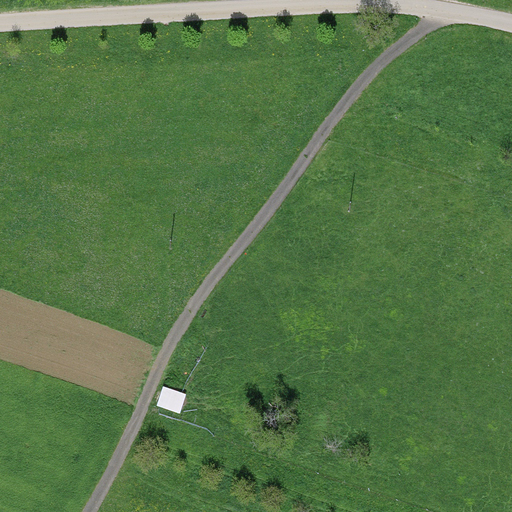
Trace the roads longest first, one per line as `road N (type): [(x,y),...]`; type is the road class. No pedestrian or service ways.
road 1 (track): [(452,12),(340,103),(193,304),(87,511)]
road 2 (tertiary): [(511,25),(387,5),(0,26)]
